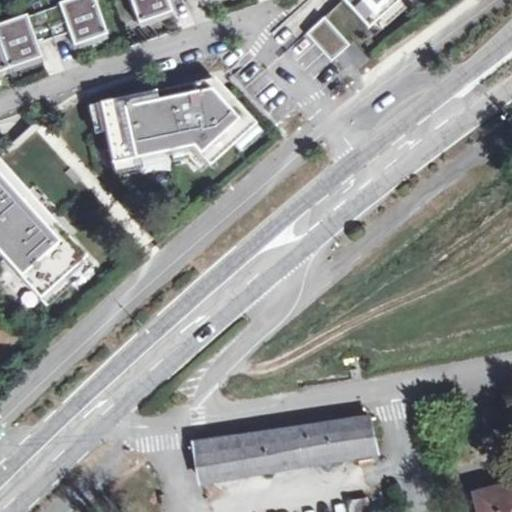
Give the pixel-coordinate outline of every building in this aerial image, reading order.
[(61,7),(44,13),(54,40),(70,35),(75,48),(108,36),(95,0),(71,0),(60,4),(61,7)] [(130,0),(139,24),(173,13),(168,0),(130,0)] [(344,0),(368,27),(398,0),(344,0)] [(27,16),(0,25),(0,46),(9,71),(42,59),(38,46),(54,40),(44,13),(28,19),(27,16)] [(307,30),(328,62),(349,48),(327,17),(307,30)] [(0,73),(9,71),(0,46),(0,73)] [(155,90),(101,103),(114,163),(192,145),(210,164),(255,123),(214,78),(169,88),(171,97),(158,100),(155,90)] [(169,88),(155,90),(158,100),(171,97),(169,88)] [(0,253),(48,306),(93,263),(0,161),(0,253)] [(374,416),(197,444),(205,482),(380,454),(374,416)] [(511,511),(511,485),(480,493),(484,511),(511,511)]
